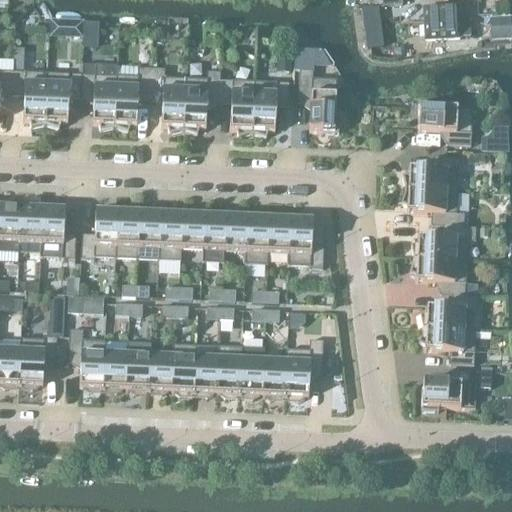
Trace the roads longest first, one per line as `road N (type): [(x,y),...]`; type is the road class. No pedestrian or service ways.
road 1 (residential): [(380,440),(341,190),(332,182),(0,166)]
road 2 (residential): [(380,440),(0,430)]
road 3 (residential): [(511,443),(380,440)]
